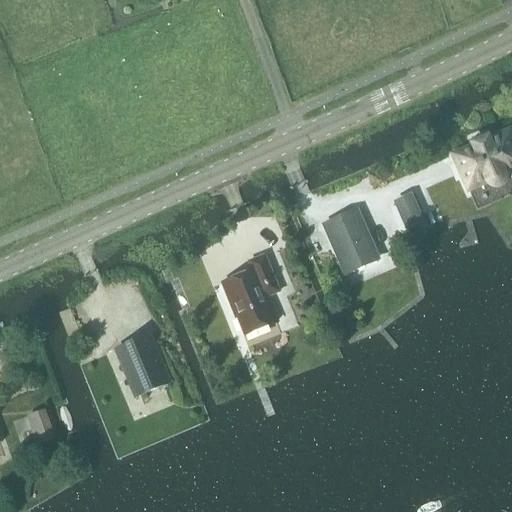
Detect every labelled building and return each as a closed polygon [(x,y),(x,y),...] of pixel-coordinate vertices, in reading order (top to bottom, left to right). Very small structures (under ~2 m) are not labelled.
[(511,128),(450,155),(467,195),(511,175),(511,128)] [(412,194),(394,202),(407,232),(425,224),(412,194)] [(348,278),(377,265),(356,216),(327,228),(348,278)] [(245,339),(250,337),(279,325),(269,299),(279,295),(264,258),(249,264),(252,273),(223,285),(245,339)] [(137,401),(169,387),(148,337),(116,351),(137,401)] [(46,411),(27,418),(37,446),(56,440),(46,411)]
